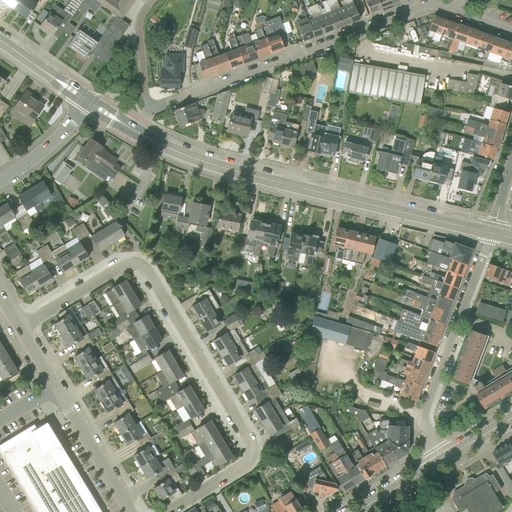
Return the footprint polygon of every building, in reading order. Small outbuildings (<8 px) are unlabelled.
[(1,0),(7,4),(8,4),(14,8),(20,0),(1,0)] [(20,13),(27,18),(36,5),(29,0),(20,0),(14,8),(20,13)] [(49,14),(40,27),(51,35),(63,19),(69,23),(78,10),(83,3),(84,0),(75,0),(65,14),(55,6),(50,14),(49,14)] [(116,16),(121,20),(135,0),(120,0),(118,3),(114,0),(99,0),(97,2),(116,16)] [(324,9),(332,30),(341,26),(330,0),(326,0),(330,11),(326,13),(324,9)] [(344,7),(339,9),(336,2),(334,0),(330,0),(341,26),(350,23),(344,7)] [(350,23),(359,19),(353,3),(352,4),(351,0),(344,0),(345,0),(342,1),(344,7),(350,23)] [(377,0),(364,0),(371,15),(381,11),(377,0)] [(377,0),(381,11),(392,6),(389,0),(377,0)] [(84,14),(88,7),(83,3),(78,10),(84,14)] [(324,9),(319,11),(318,8),(316,4),(313,6),(324,33),(332,30),(324,9)] [(312,19),(308,21),(314,37),(324,33),(313,6),(308,7),(309,11),(312,19)] [(154,27),(160,19),(153,15),(148,23),(154,27)] [(95,56),(94,58),(102,64),(105,60),(110,52),(129,25),(121,20),(116,16),(106,29),(107,30),(97,43),(78,30),(67,46),(86,59),(88,57),(88,58),(90,55),(89,55),(91,53),(95,56)] [(446,20),(434,16),(428,33),(426,32),(423,25),(418,28),(422,39),(426,38),(430,39),(433,32),(441,35),(446,20)] [(271,53),(284,49),(280,37),(285,35),(286,35),(280,17),(273,20),(274,20),(266,23),(267,27),(262,29),(271,53)] [(306,18),(296,22),(303,41),(314,37),(308,21),(307,21),(306,18)] [(458,25),(446,20),(441,35),(453,39),(458,25)] [(69,23),(64,30),(71,35),(76,27),(69,23)] [(192,48),(195,38),(198,26),(191,24),(190,28),(189,28),(184,46),(192,48)] [(459,41),(465,43),(470,29),(458,25),(453,39),(448,52),(438,50),(437,56),(450,59),(451,53),(453,53),(454,49),(456,50),(459,41)] [(249,36),(258,58),(271,53),(262,29),(256,30),(255,31),(256,34),(249,36)] [(470,29),(465,43),(477,48),(482,33),(470,29)] [(495,38),(482,33),(477,48),(490,52),(495,38)] [(232,51),(225,54),(231,68),(244,63),(235,39),(233,34),(228,35),(230,40),(228,41),(232,51)] [(249,36),(248,34),(235,39),(244,63),(258,58),(249,36)] [(507,42),(495,38),(490,52),(502,56),(507,42)] [(225,54),(219,56),(213,39),(207,41),(208,43),(206,44),(217,73),(231,68),(225,54)] [(506,61),(511,62),(511,43),(507,42),(502,56),(507,58),(506,61)] [(413,51),(414,45),(406,43),(405,50),(413,51)] [(206,60),(205,61),(193,65),(198,80),(217,73),(206,44),(202,45),(204,50),(202,50),(206,60)] [(418,52),(429,55),(430,49),(419,46),(418,52)] [(113,54),(110,52),(105,60),(108,62),(113,54)] [(351,66),(353,56),(340,53),(338,63),(351,66)] [(183,55),(166,55),(166,71),(161,71),(160,87),(179,88),(179,72),(182,72),(183,55)] [(297,68),(298,76),(298,78),(316,72),(312,62),(297,67),(297,68)] [(353,63),(348,93),(419,106),(424,75),(353,63)] [(472,94),(478,75),(468,74),(467,82),(448,79),(446,91),(455,92),(459,93),(472,94)] [(273,79),(265,77),(263,87),(262,92),(269,93),(270,93),(273,79)] [(511,86),(503,84),(503,82),(490,78),(488,86),(499,89),(497,95),(493,94),(491,100),(507,105),(509,99),(511,99),(511,86)] [(266,105),(276,108),(280,91),(277,90),(277,89),(281,89),(282,83),(278,82),(279,80),(273,79),(270,93),(269,93),(266,105)] [(230,90),(218,94),(213,120),(223,122),(230,90)] [(10,114),(29,127),(36,117),(36,118),(41,111),(40,110),(43,106),(25,93),(10,114)] [(505,124),(508,113),(505,112),(507,105),(491,100),(489,107),(486,106),(483,118),(490,120),(505,124)] [(175,110),(181,126),(200,119),(199,117),(202,116),(205,113),(204,110),(200,109),(197,111),(194,103),(175,110)] [(301,120),(308,122),(310,111),(311,106),(306,104),(305,106),(301,120)] [(397,115),(399,107),(391,105),(389,112),(397,115)] [(442,110),(429,107),(428,116),(441,118),(442,110)] [(227,131),(246,136),(251,119),(257,121),(259,111),(246,108),(243,117),(231,114),(227,131)] [(272,119),(267,138),(272,139),(271,142),(280,144),(285,122),(287,115),(274,112),(272,119)] [(418,125),(425,127),(427,117),(420,115),(418,125)] [(488,126),(476,122),(470,120),(468,127),(474,128),(501,136),(505,124),(490,120),(488,126)] [(288,143),(294,145),(299,126),(285,122),(280,144),(288,146),(288,143)] [(327,127),(321,126),(315,124),(308,151),(313,152),(313,153),(315,155),(318,156),(320,154),(325,137),(325,135),(327,127)] [(328,154),(334,155),(340,128),(328,125),(327,127),(325,135),(325,137),(320,154),(328,156),(328,154)] [(369,137),(368,140),(377,143),(380,131),(364,127),(362,135),(369,137)] [(466,133),(472,135),(484,139),(483,144),(498,148),(501,136),(474,128),(468,127),(466,133)] [(441,148),(445,133),(440,131),(436,146),(441,148)] [(347,157),(348,157),(347,160),(358,163),(358,160),(364,161),(368,148),(351,144),(352,138),(347,137),(342,155),(347,156),(347,157)] [(392,155),(380,152),(376,168),(396,173),(398,165),(402,166),(406,152),(411,153),(411,152),(414,140),(406,138),(405,141),(399,140),(399,141),(396,140),(393,153),(391,152),(391,153),(392,154),(392,155)] [(82,148),(78,154),(90,163),(86,167),(95,173),(99,167),(113,177),(114,176),(115,176),(120,168),(114,164),(116,160),(101,149),(102,147),(90,139),(84,149),(82,148)] [(482,144),(481,144),(471,141),(468,151),(493,159),(495,155),(498,148),(483,144),(482,144)] [(410,158),(417,160),(419,154),(411,152),(411,153),(410,158)] [(418,179),(426,181),(426,180),(428,180),(433,156),(434,153),(429,152),(427,152),(425,153),(423,155),(422,156),(421,158),(420,161),(417,160),(413,177),(418,178),(418,179)] [(437,183),(442,184),(446,167),(440,165),(442,158),(433,156),(428,180),(429,181),(429,182),(437,183)] [(485,168),(487,161),(473,158),(469,172),(462,171),(458,188),(471,191),(474,177),(476,177),(479,167),(485,168)] [(61,167),(59,166),(52,176),(55,179),(54,180),(60,185),(68,174),(69,174),(73,169),(64,162),(61,167)] [(51,195),(42,182),(30,189),(38,203),(39,203),(51,195)] [(27,210),(33,206),(37,213),(43,209),(39,203),(38,203),(30,189),(18,197),(27,210)] [(59,194),(53,198),(60,208),(65,205),(59,194)] [(161,212),(176,215),(178,215),(181,198),(164,195),(161,212)] [(66,205),(74,208),(77,200),(69,197),(66,205)] [(212,228),(205,227),(207,213),(209,212),(210,209),(208,207),(209,206),(192,203),(189,218),(184,217),(180,233),(181,233),(183,234),(184,228),(187,229),(188,224),(196,226),(195,231),(203,232),(201,242),(201,243),(200,248),(208,250),(212,228)] [(0,207),(0,220),(3,224),(15,217),(6,204),(0,207)] [(110,206),(105,210),(113,220),(118,215),(110,206)] [(217,227),(227,229),(237,231),(240,215),(230,213),(220,211),(217,227)] [(22,216),(29,227),(33,224),(27,213),(22,216)] [(180,233),(184,217),(178,215),(176,215),(176,218),(174,226),(173,235),(180,236),(181,233),(180,233)] [(29,227),(22,216),(16,220),(23,230),(29,227)] [(72,216),(65,220),(69,227),(76,223),(72,216)] [(259,256),(262,241),(266,222),(258,220),(257,222),(251,221),(248,238),(241,237),(239,250),(253,253),(252,255),(259,256)] [(274,257),(279,226),(273,225),(273,222),(266,221),(266,222),(262,241),(268,243),(266,255),(274,257)] [(112,243),(117,240),(117,242),(118,241),(117,240),(124,236),(116,222),(103,230),(112,243)] [(83,224),(78,227),(84,238),(89,234),(83,224)] [(338,246),(335,256),(335,258),(342,259),(349,229),(337,226),(333,245),(338,246)] [(84,238),(78,227),(72,230),(76,237),(79,241),(84,238)] [(363,233),(349,229),(342,259),(356,263),(363,233)] [(108,247),(107,246),(112,243),(103,230),(91,237),(100,251),(107,246),(107,248),(108,247)] [(294,234),(290,233),(285,258),(291,259),(293,251),(299,253),(300,253),(304,234),(294,232),(294,234)] [(306,232),(304,234),(300,253),(299,253),(297,262),(311,265),(314,251),(320,253),(322,243),(316,242),(317,237),(311,236),(310,233),(306,232)] [(362,265),(365,253),(370,254),(375,236),(363,233),(356,263),(354,270),(359,271),(361,264),(362,265)] [(467,265),(472,249),(454,243),(454,244),(445,241),(444,243),(432,239),(428,250),(439,254),(467,265)] [(397,246),(381,240),(374,257),(389,264),(397,246)] [(6,255),(17,249),(14,243),(3,250),(6,255)] [(88,258),(80,244),(68,251),(67,251),(76,265),(81,262),(81,263),(82,263),(81,262),(88,258)] [(72,269),(71,268),(76,265),(67,251),(68,251),(64,245),(51,253),(47,245),(42,248),(52,266),(58,263),(64,272),(71,268),(71,269),(72,269)] [(42,262),(44,266),(33,273),(32,273),(40,287),(45,284),(46,285),(45,283),(52,279),(46,270),(52,266),(42,248),(36,252),(42,262)] [(21,254),(17,249),(6,255),(10,261),(21,254)] [(447,271),(462,277),(467,265),(439,254),(437,260),(449,265),(447,271)] [(330,267),(332,257),(326,255),(324,266),(330,267)] [(381,261),(373,258),(372,257),(367,269),(376,272),(381,261)] [(276,274),(278,264),(272,263),(270,273),(276,274)] [(511,272),(489,264),(484,277),(506,285),(511,272)] [(36,291),(35,290),(40,287),(32,273),(33,273),(31,269),(28,265),(15,273),(28,294),(35,290),(35,291),(36,291)] [(458,289),(462,277),(447,271),(445,276),(431,271),(429,277),(429,278),(458,289)] [(420,282),(431,286),(429,292),(453,300),(458,289),(429,278),(429,277),(423,275),(420,282)] [(105,293),(111,301),(113,305),(133,293),(130,288),(132,287),(131,286),(130,287),(126,280),(105,293)] [(277,282),(276,285),(274,295),(281,296),(283,283),(277,282)] [(219,307),(214,299),(208,290),(198,296),(201,302),(192,307),(196,314),(194,315),(195,315),(196,315),(199,320),(213,311),(219,307)] [(366,303),(369,297),(357,292),(354,299),(366,303)] [(429,292),(427,297),(414,292),(412,298),(415,299),(414,300),(449,312),(453,300),(429,292)] [(113,305),(120,317),(112,321),(116,327),(137,314),(134,309),(140,305),(136,298),(138,297),(137,297),(136,297),(133,293),(113,305)] [(423,310),(421,316),(444,324),(449,312),(414,300),(412,306),(423,310)] [(93,301),(88,304),(95,315),(100,312),(93,301)] [(504,322),(508,310),(479,301),(475,313),(504,322)] [(88,304),(82,308),(85,312),(80,315),(84,322),(95,315),(88,304)] [(362,307),(354,328),(372,333),(379,314),(362,307)] [(421,316),(403,309),(399,321),(404,323),(410,325),(412,326),(440,336),(444,324),(421,316)] [(56,329),(59,335),(60,335),(61,336),(75,327),(65,310),(57,315),(61,320),(54,325),(57,329),(56,329)] [(199,320),(202,324),(200,325),(201,325),(202,325),(206,331),(220,323),(213,311),(199,320)] [(327,315),(326,319),(337,323),(340,314),(328,311),(327,315)] [(226,327),(237,320),(240,318),(237,313),(223,321),(226,327)] [(130,326),(133,324),(140,336),(154,328),(151,323),(153,322),(152,322),(151,322),(147,315),(140,319),(137,314),(116,327),(119,332),(130,326)] [(345,345),(345,344),(366,351),(373,333),(372,333),(354,328),(350,326),(350,327),(337,323),(326,319),(314,316),(309,335),(322,338),(345,345)] [(229,332),(226,333),(212,342),(216,348),(215,349),(215,350),(217,349),(220,354),(241,341),(233,329),(240,326),(237,320),(226,327),(229,332)] [(421,341),(436,346),(440,336),(412,326),(410,325),(404,323),(401,330),(401,333),(415,339),(416,335),(422,337),(421,341)] [(81,324),(76,327),(75,327),(61,336),(60,337),(64,342),(67,346),(74,342),(74,343),(77,341),(80,346),(91,340),(81,324)] [(144,350),(148,348),(162,340),(157,333),(159,332),(157,332),(154,328),(140,336),(134,340),(141,352),(134,356),(137,361),(148,355),(144,350)] [(453,378),(472,385),(490,336),(472,330),(453,378)] [(322,338),(309,335),(308,341),(321,344),(322,338)] [(383,345),(389,348),(392,339),(386,337),(383,345)] [(76,362),(79,368),(80,367),(81,369),(96,359),(95,359),(88,348),(94,344),(91,340),(80,346),(83,351),(80,353),(81,353),(74,357),(77,362),(76,362)] [(220,354),(223,359),(221,359),(221,360),(223,359),(227,366),(243,356),(247,361),(262,352),(259,347),(254,349),(248,353),(241,341),(220,354)] [(320,349),(321,344),(308,341),(307,346),(320,349)] [(430,363),(434,352),(406,342),(404,348),(415,352),(414,357),(430,363)] [(318,354),(320,349),(307,346),(306,352),(318,354)] [(0,352),(0,367),(11,361),(4,350),(0,352)] [(176,363),(173,358),(174,357),(172,357),(168,351),(154,359),(162,371),(176,363)] [(236,384),(238,383),(241,389),(262,376),(255,363),(266,357),(262,351),(262,352),(247,361),(249,366),(233,376),(237,383),(236,384)] [(303,351),(294,356),(297,362),(302,358),(303,351)] [(388,360),(390,354),(381,351),(379,357),(388,360)] [(317,360),(318,354),(306,352),(305,357),(317,360)] [(138,369),(140,367),(151,361),(148,355),(137,361),(134,363),(138,369)] [(94,375),(94,376),(97,374),(100,379),(111,373),(101,356),(95,359),(96,359),(81,369),(80,370),(84,375),(87,379),(94,375)] [(316,365),(317,360),(305,357),(304,363),(316,365)] [(398,363),(425,374),(430,363),(414,357),(411,362),(400,358),(398,363)] [(0,376),(2,380),(17,371),(11,361),(0,367),(0,376)] [(180,367),(178,367),(176,363),(162,371),(156,374),(163,387),(148,396),(151,401),(159,396),(177,385),(174,380),(183,375),(179,368),(180,367)] [(316,365),(304,363),(300,382),(312,385),(316,365)] [(407,374),(405,379),(404,381),(420,387),(425,374),(398,363),(395,370),(407,374)] [(376,364),(374,370),(383,373),(385,367),(376,364)] [(503,365),(493,372),(496,377),(507,371),(503,365)] [(400,395),(415,401),(420,387),(404,381),(388,375),(383,373),(374,370),(372,377),(381,380),(379,387),(390,391),(393,384),(402,388),(400,395)] [(473,388),(477,393),(486,409),(511,393),(511,371),(486,387),(483,383),(480,382),(479,384),(473,388)] [(115,392),(121,389),(114,378),(114,377),(111,373),(100,379),(103,384),(100,386),(101,386),(94,390),(97,395),(96,395),(99,401),(100,400),(101,402),(115,392)] [(241,389),(243,393),(242,394),(244,394),(248,400),(264,390),(268,396),(278,389),(275,384),(269,387),(262,376),(241,389)] [(176,410),(182,406),(183,406),(197,398),(194,393),(195,392),(193,392),(189,386),(180,391),(177,385),(159,396),(162,402),(169,398),(176,410)] [(101,402),(100,402),(103,408),(104,407),(107,412),(114,408),(117,414),(131,406),(127,398),(124,394),(126,392),(124,390),(121,390),(121,389),(115,392),(101,402)] [(268,396),(270,401),(281,394),(278,389),(268,396)] [(201,402),(200,403),(197,398),(183,406),(190,418),(204,410),(200,403),(201,402)] [(257,419),(258,418),(261,423),(275,415),(281,411),(282,411),(278,405),(272,409),(268,402),(254,411),(258,417),(257,418),(257,419)] [(322,431),(320,428),(319,428),(318,427),(320,426),(319,424),(318,424),(315,419),(314,416),(308,405),(299,411),(305,421),(303,422),(320,451),(329,445),(321,432),(322,431)] [(369,417),(365,412),(365,411),(344,405),(341,413),(356,418),(359,423),(369,417)] [(116,428),(119,434),(120,433),(121,434),(136,425),(129,413),(134,410),(131,406),(117,414),(120,419),(114,423),(116,428)] [(268,435),(282,427),(275,415),(261,423),(264,428),(263,428),(263,429),(264,428),(268,435)] [(299,423),(296,418),(284,424),(288,430),(299,423)] [(187,420),(177,426),(177,427),(180,432),(190,425),(187,420)] [(408,439),(408,426),(392,425),(392,423),(388,423),(388,420),(380,420),(380,430),(382,430),(387,430),(387,438),(408,439)] [(183,437),(190,433),(197,445),(198,445),(218,433),(211,421),(193,431),(190,425),(180,432),(183,437)] [(121,435),(120,435),(123,441),(124,440),(127,445),(133,441),(134,441),(137,440),(140,445),(151,438),(147,432),(142,435),(136,425),(121,434),(121,435)] [(7,448),(5,444),(0,446),(0,451),(36,511),(100,511),(68,457),(60,444),(51,431),(41,428),(30,434),(7,448)] [(374,448),(374,447),(386,466),(396,459),(386,441),(382,435),(378,432),(377,429),(366,435),(374,448)] [(387,430),(382,430),(382,435),(386,441),(396,459),(407,453),(408,439),(387,438),(387,430)] [(386,466),(374,447),(374,448),(366,435),(361,438),(357,431),(352,434),(365,456),(366,456),(375,472),(386,466)] [(143,450),(138,453),(134,456),(136,460),(136,461),(139,466),(140,466),(140,467),(156,458),(155,457),(160,455),(153,444),(164,437),(161,432),(151,438),(140,445),(143,450)] [(205,457),(225,445),(218,433),(198,445),(205,457)] [(353,467),(346,454),(335,436),(327,440),(335,453),(338,459),(339,459),(354,485),(364,479),(356,465),(353,467)] [(510,474),(511,472),(511,445),(510,443),(493,453),(497,459),(495,464),(503,467),(505,466),(510,474)] [(205,457),(200,460),(204,465),(215,459),(219,465),(232,457),(225,445),(205,457)] [(353,456),(358,464),(356,465),(364,479),(375,472),(366,456),(365,456),(362,458),(356,450),(353,452),(355,455),(353,456)] [(344,491),(354,485),(339,459),(338,459),(335,453),(328,457),(331,463),(329,465),(344,491)] [(153,474),(154,474),(156,473),(160,478),(175,469),(168,458),(159,463),(156,458),(140,467),(141,468),(140,468),(143,474),(144,473),(147,478),(153,474)] [(198,463),(192,466),(199,477),(205,473),(201,467),(198,462),(198,463)] [(187,469),(194,480),(199,477),(192,466),(187,469)] [(167,496),(170,501),(181,494),(178,489),(175,490),(172,484),(181,479),(177,473),(175,469),(160,478),(163,483),(153,489),(156,493),(155,494),(159,499),(160,500),(167,496)] [(499,471),(495,473),(502,486),(506,484),(499,471)] [(306,491),(306,487),(298,473),(293,476),(302,493),(306,491)] [(502,489),(494,474),(489,477),(487,473),(470,483),(488,511),(495,511),(502,508),(494,494),(502,489)] [(336,491),(337,487),(333,479),(328,482),(311,478),(308,488),(312,489),(312,491),(319,493),(318,498),(323,499),(336,491)] [(452,499),(458,508),(460,511),(463,511),(469,509),(471,511),(488,511),(470,483),(454,492),(456,497),(452,499)] [(273,511),(294,511),(302,507),(292,491),(280,498),(282,500),(271,506),(272,508),(271,508),(273,511)] [(212,499),(204,504),(208,511),(217,506),(212,499)] [(254,503),(258,511),(266,508),(263,499),(254,503)]
